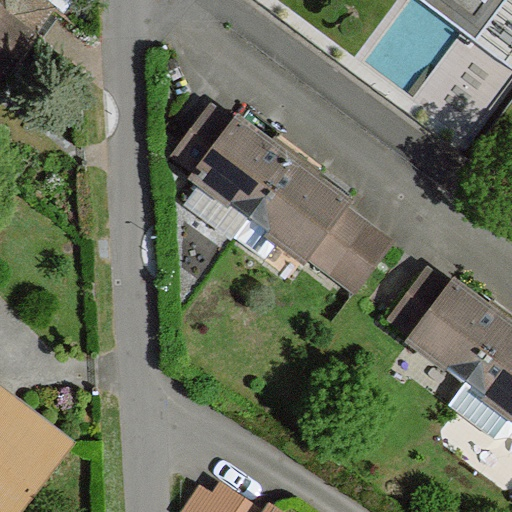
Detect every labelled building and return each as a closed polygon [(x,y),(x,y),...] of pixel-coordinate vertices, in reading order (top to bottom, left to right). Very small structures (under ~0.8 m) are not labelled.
[(0,0),(0,66),(11,75),(58,10),(44,0),(0,0)] [(425,0),(480,42),(511,0),(425,0)] [(201,176),(238,126),(214,108),(190,141),(177,158),(201,176)] [(199,179),(253,219),(294,164),(240,123),(238,126),(201,176),(199,179)] [(347,203),(294,164),(253,219),(283,242),(306,260),(309,256),(345,207),(347,203)] [(371,226),(345,207),(309,256),(334,273),(371,226)] [(283,242),(253,219),(238,239),(267,261),(283,242)] [(417,339),(454,289),(431,271),(394,321),(417,339)] [(416,342),(470,382),(511,327),(457,286),(454,289),(417,339),(416,342)] [(511,328),(511,327),(470,382),(499,405),(511,414),(511,328)] [(21,511),(74,445),(0,388),(0,511),(21,511)] [(255,511),(221,489),(213,501),(205,511),(255,511)] [(205,511),(213,501),(200,493),(187,511),(205,511)]
